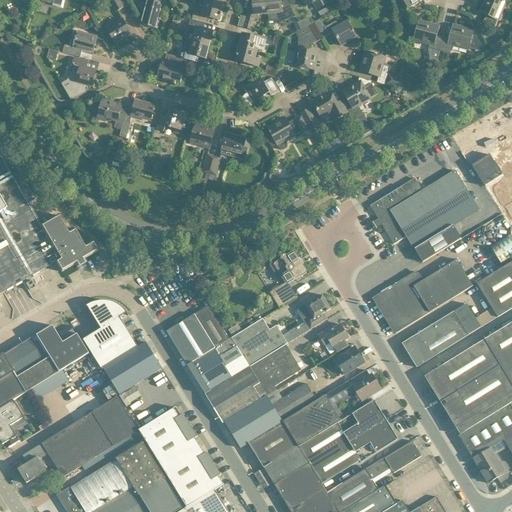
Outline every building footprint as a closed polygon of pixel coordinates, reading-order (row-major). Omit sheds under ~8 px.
[(64,0),(41,0),(52,3),(52,5),(63,8),(65,0),(64,0)] [(124,7),(120,0),(108,0),(116,12),(124,7)] [(157,29),(162,10),(161,9),(162,6),(160,5),(160,2),(152,0),(146,0),(140,24),(157,29)] [(250,8),(248,16),(255,15),(268,14),(267,0),(253,0),(253,4),(254,7),(250,8)] [(267,0),(268,14),(276,13),(279,21),(280,21),(281,23),(285,21),(295,17),(293,11),(291,6),(282,10),(281,0),(267,0)] [(301,0),(305,7),(313,2),(317,9),(330,2),(328,0),(301,0)] [(479,11),(478,11),(487,15),(484,23),(495,28),(499,20),(502,22),(505,14),(502,13),(505,6),(509,7),(511,0),(485,0),(480,12),(479,11)] [(192,20),(203,23),(205,23),(205,24),(205,23),(206,24),(208,17),(220,21),(222,16),(222,17),(223,14),(222,13),(224,8),(205,3),(203,10),(195,8),(192,20)] [(330,6),(323,10),(326,15),(334,11),(330,6)] [(241,16),(238,26),(243,28),(244,28),(247,17),(241,16)] [(325,27),(321,19),(314,23),(323,38),(330,34),(335,42),(338,40),(342,46),(357,37),(354,32),(354,31),(353,29),(352,30),(347,21),(348,23),(341,27),(339,23),(336,22),(326,27),(325,27)] [(420,19),(415,40),(415,41),(430,45),(429,48),(429,50),(429,51),(429,52),(430,58),(429,60),(437,62),(440,51),(444,37),(444,36),(443,37),(437,35),(439,26),(438,28),(433,27),(434,25),(420,21),(421,19),(420,19)] [(116,43),(131,34),(123,20),(103,31),(107,39),(112,36),(116,43)] [(187,32),(195,34),(193,41),(210,45),(213,32),(201,29),(203,23),(192,20),(191,20),(187,32)] [(323,38),(314,23),(308,26),(311,31),(299,38),(301,42),(300,47),(298,47),(297,52),(298,52),(296,66),(295,66),(315,70),(315,69),(314,69),(316,57),(317,57),(318,50),(310,49),(310,45),(317,42),(323,38)] [(444,37),(440,51),(444,52),(448,53),(450,54),(450,53),(447,53),(448,50),(451,51),(453,50),(454,46),(460,47),(461,46),(468,48),(468,49),(468,48),(481,52),(484,50),(477,36),(472,35),(474,28),(473,28),(473,30),(459,27),(459,28),(454,27),(455,25),(454,25),(450,39),(444,37),(444,36),(444,37)] [(64,53),(71,55),(80,58),(82,52),(93,55),(95,45),(93,45),(95,36),(85,34),(78,32),(76,40),(77,41),(75,48),(66,45),(64,53)] [(243,34),(239,47),(257,52),(259,46),(261,46),(264,46),(267,38),(268,38),(258,35),(257,38),(252,36),(243,34)] [(283,48),(286,39),(275,36),(273,45),(283,48)] [(493,40),(487,44),(494,53),(506,44),(502,37),(495,42),(493,40)] [(183,46),(180,58),(187,60),(187,61),(195,63),(198,63),(199,57),(206,59),(210,45),(193,41),(188,40),(186,47),(183,46)] [(257,52),(239,47),(235,61),(259,67),(260,60),(255,59),(257,52)] [(49,49),(47,58),(56,61),(59,52),(49,49)] [(385,79),(387,74),(389,67),(379,65),(382,57),(377,55),(378,54),(375,54),(375,55),(366,52),(360,71),(385,79)] [(168,62),(165,62),(162,61),(157,79),(174,84),(173,84),(175,85),(176,82),(181,83),(187,61),(187,60),(180,58),(170,56),(168,62)] [(75,58),(69,80),(74,81),(72,87),(66,91),(72,101),(86,92),(88,85),(92,86),(96,71),(86,68),(88,62),(75,58)] [(275,78),(278,69),(267,66),(265,75),(275,78)] [(399,78),(388,74),(385,85),(397,88),(403,84),(399,78)] [(252,107),(253,103),(261,98),(262,100),(273,94),(274,95),(279,92),(272,79),(266,82),(263,77),(246,87),(249,92),(245,95),(243,96),(242,97),(241,99),(240,100),(239,103),(252,107)] [(441,77),(438,80),(437,83),(441,89),(446,85),(441,77)] [(364,88),(361,81),(360,82),(361,82),(350,89),(349,88),(343,91),(353,108),(356,106),(357,107),(363,103),(363,102),(370,98),(370,99),(371,99),(370,98),(375,95),(376,93),(371,85),(371,84),(364,88)] [(330,92),(313,102),(318,111),(322,118),(330,114),(335,111),(339,118),(346,113),(348,112),(348,111),(347,110),(342,101),(336,105),(330,92)] [(103,100),(99,116),(107,118),(117,121),(115,128),(122,129),(124,122),(124,121),(126,113),(127,111),(126,111),(125,114),(120,113),(122,105),(121,105),(121,106),(111,103),(112,102),(103,100)] [(133,110),(132,114),(132,116),(151,121),(154,111),(155,111),(155,110),(154,109),(155,105),(136,100),(133,110)] [(300,113),(302,115),(307,124),(309,129),(310,130),(311,131),(320,126),(309,108),(300,113)] [(175,133),(183,135),(184,131),(182,130),(186,114),(169,109),(167,117),(161,115),(158,125),(157,130),(164,132),(165,126),(176,129),(175,133)] [(355,111),(350,114),(351,117),(354,122),(356,126),(362,136),(373,130),(366,120),(364,114),(362,114),(358,116),(355,111)] [(302,115),(294,120),(288,123),(285,118),(268,128),(270,132),(269,132),(270,134),(271,134),(273,137),(268,141),(272,148),(278,145),(287,140),(294,136),(298,138),(302,135),(303,135),(310,130),(309,129),(307,124),(302,115)] [(124,122),(122,129),(120,136),(127,138),(131,124),(124,122)] [(511,124),(473,148),(495,184),(511,173),(511,124)] [(191,143),(192,142),(205,145),(205,146),(210,148),(215,130),(196,125),(191,143)] [(227,133),(222,150),(221,154),(233,157),(244,160),(247,149),(248,149),(243,148),(246,138),(245,138),(245,139),(233,135),(234,135),(227,133)] [(318,149),(311,153),(317,163),(324,159),(318,149)] [(49,220),(40,225),(28,204),(34,200),(6,152),(0,155),(0,294),(55,262),(55,263),(69,254),(49,220)] [(203,172),(210,174),(214,156),(207,155),(203,172)] [(221,158),(214,156),(210,174),(216,176),(221,158)] [(370,206),(394,245),(407,237),(415,250),(416,250),(424,262),(462,239),(454,226),(480,210),(456,171),(423,191),(415,178),(370,206)] [(511,205),(499,213),(509,230),(511,228),(511,205)] [(49,220),(69,254),(55,263),(62,272),(75,264),(77,268),(86,263),(84,259),(97,252),(92,242),(84,246),(74,229),(67,233),(57,215),(49,220)] [(511,242),(508,236),(474,257),(485,275),(511,258),(511,242)] [(269,293),(279,309),(298,298),(289,284),(295,280),(297,281),(301,279),(300,279),(301,277),(307,273),(306,273),(307,270),(296,252),(294,252),(293,251),(288,255),(285,254),(281,256),(282,257),(281,259),(274,263),(273,266),(284,284),(269,293)] [(375,299),(396,334),(473,286),(457,260),(423,281),(418,272),(375,299)] [(403,344),(417,367),(426,362),(469,336),(511,309),(511,261),(477,284),(478,284),(493,309),(477,319),(467,304),(403,344)] [(469,275),(474,284),(486,278),(481,269),(469,275)] [(26,284),(30,290),(35,287),(32,281),(26,284)] [(305,306),(298,311),(302,318),(310,330),(316,327),(324,321),(328,319),(324,313),(327,312),(329,311),(331,309),(323,295),(314,300),(305,306)] [(124,309),(122,307),(121,306),(119,305),(117,304),(115,303),(114,303),(112,302),(110,302),(108,301),(106,301),(104,301),(102,301),(98,302),(96,302),(94,303),(93,303),(91,304),(89,305),(86,307),(87,307),(88,307),(101,329),(83,340),(102,370),(139,347),(120,317),(127,313),(128,313),(126,311),(125,310),(124,309)] [(167,332),(188,365),(214,347),(229,339),(213,314),(200,322),(195,314),(167,332)] [(233,338),(232,338),(249,366),(285,344),(287,343),(277,327),(270,330),(263,319),(242,332),(233,338)] [(252,319),(246,322),(249,327),(255,324),(252,319)] [(511,323),(425,377),(441,403),(501,366),(511,384),(511,323)] [(238,324),(228,330),(233,338),(242,332),(238,324)] [(330,344),(336,354),(349,346),(346,340),(350,338),(341,324),(328,333),(327,331),(319,336),(325,347),(330,344)] [(33,337),(5,355),(0,358),(0,409),(15,400),(26,393),(52,377),(90,354),(78,334),(64,343),(53,326),(37,335),(40,339),(36,341),(33,337)] [(71,326),(63,331),(60,333),(64,340),(75,333),(71,326)] [(214,347),(188,365),(196,379),(197,380),(205,394),(211,391),(210,391),(232,377),(249,366),(232,338),(229,340),(229,339),(214,347)] [(104,369),(120,395),(162,368),(147,343),(104,369)] [(285,344),(249,366),(267,396),(277,390),(275,387),(301,370),(285,344)] [(355,348),(347,353),(335,360),(344,375),(364,362),(355,348)] [(225,422),(267,396),(249,366),(232,377),(210,391),(211,391),(205,394),(223,423),(225,422)] [(511,384),(501,366),(441,403),(457,428),(461,435),(510,404),(511,402),(511,384)] [(92,369),(78,377),(85,389),(99,381),(92,369)] [(344,384),(326,395),(334,409),(337,406),(354,396),(358,404),(364,400),(381,390),(372,375),(370,376),(361,382),(358,377),(357,376),(350,381),(344,384)] [(317,401),(313,394),(306,383),(272,404),(283,422),(300,411),(317,401)] [(300,411),(316,437),(342,421),(326,395),(317,401),(300,411)] [(241,448),(249,443),(284,422),(283,422),(272,404),(267,396),(225,422),(241,448)] [(118,397),(109,402),(42,444),(23,456),(28,463),(24,466),(23,465),(21,466),(21,467),(18,469),(27,484),(47,471),(40,460),(49,454),(63,478),(72,472),(130,436),(139,431),(118,397)] [(0,439),(6,450),(24,439),(18,429),(14,431),(11,426),(24,418),(25,419),(26,419),(15,400),(0,409),(0,439)] [(299,447),(309,463),(322,485),(322,484),(330,479),(326,473),(348,459),(353,466),(360,461),(361,463),(399,440),(375,401),(342,421),(316,437),(299,447)] [(461,435),(459,436),(474,459),(476,458),(491,449),(505,441),(511,452),(511,408),(510,404),(461,435)] [(140,430),(152,450),(191,425),(184,414),(182,416),(177,408),(140,430)] [(299,447),(316,437),(300,411),(283,422),(284,422),(249,443),(265,468),(299,447)] [(196,438),(198,437),(191,425),(152,450),(164,469),(200,446),(196,438)] [(385,458),(366,469),(373,480),(391,468),(394,473),(422,456),(413,441),(385,458)] [(118,460),(72,489),(71,488),(58,495),(68,511),(176,511),(183,508),(143,443),(117,459),(118,460)] [(164,469),(175,488),(215,464),(208,452),(205,454),(200,446),(164,469)] [(275,485),(309,463),(299,447),(265,468),(275,485)] [(476,458),(474,459),(477,465),(488,483),(497,478),(501,483),(509,478),(506,473),(491,449),(476,458)] [(325,488),(322,484),(322,485),(309,463),(275,485),(290,510),(325,488)] [(219,476),(222,475),(215,464),(175,488),(187,507),(224,484),(219,476)] [(343,511),(379,490),(373,480),(366,469),(343,483),(328,493),(327,493),(338,511),(343,511)] [(229,511),(216,490),(224,485),(224,484),(187,507),(185,509),(179,511),(229,511)] [(379,490),(343,511),(409,511),(404,502),(403,501),(397,504),(386,486),(379,490)] [(290,510),(291,511),(338,511),(327,493),(328,493),(325,488),(290,510)] [(412,511),(445,511),(436,497),(412,511)]
